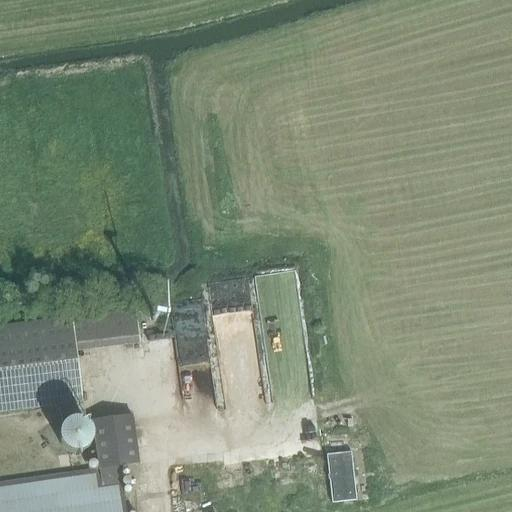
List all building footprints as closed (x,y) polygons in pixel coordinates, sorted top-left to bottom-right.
[(213,281),(214,325),(254,324),(254,281),(213,281)] [(0,413),(82,403),(76,352),(139,345),(135,310),(0,326),(0,413)] [(98,469),(118,466),(138,463),(131,416),(91,421),(98,469)] [(351,452),(326,454),(331,504),(356,501),(351,452)] [(124,511),(118,466),(98,469),(0,483),(0,511),(124,511)]
